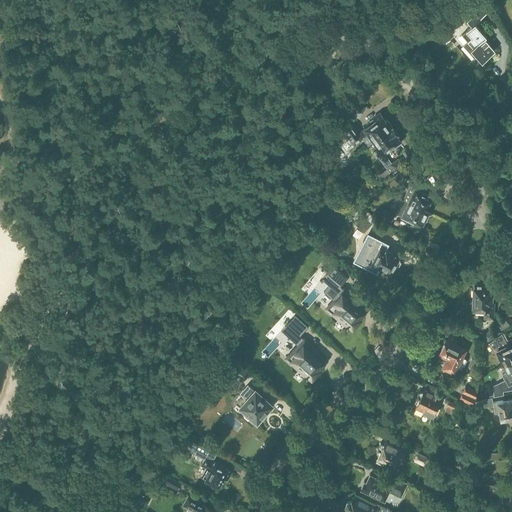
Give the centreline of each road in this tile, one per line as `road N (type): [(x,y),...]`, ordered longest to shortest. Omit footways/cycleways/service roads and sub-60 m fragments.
road 1 (residential): [(263,511),(285,453),(355,403),(398,353),(475,203)]
road 2 (residential): [(475,203),(376,37)]
